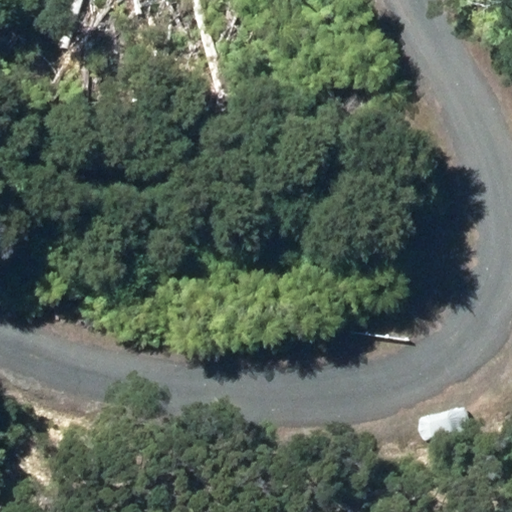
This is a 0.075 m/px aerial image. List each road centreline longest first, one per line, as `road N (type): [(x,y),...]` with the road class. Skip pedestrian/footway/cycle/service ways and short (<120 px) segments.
road 1 (residential): [(0,296),(63,325),(186,359),(329,367),(427,335),(484,287),(511,216)]
road 2 (residential): [(511,187),(488,97),(433,0)]
